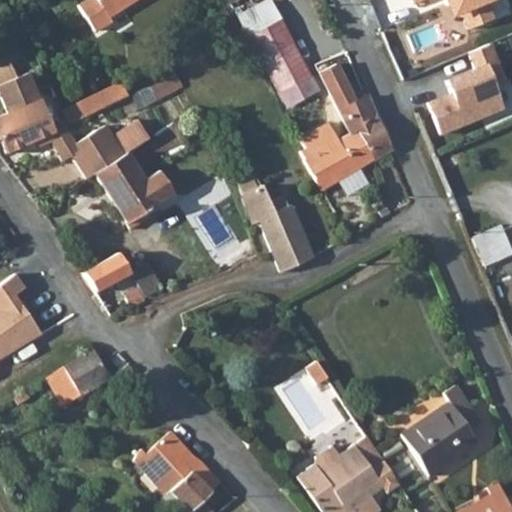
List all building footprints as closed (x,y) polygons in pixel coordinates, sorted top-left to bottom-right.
[(86,0),(81,4),(96,29),(111,20),(108,16),(134,0),(86,0)] [(239,20),(250,40),(283,21),(271,1),(239,20)] [(313,77),(283,21),(250,40),(280,96),(313,77)] [(507,86),(491,48),(470,57),(477,73),(448,85),(453,97),(430,107),(443,138),(504,112),(496,91),(507,86)] [(342,120),(350,137),(359,132),(376,160),(391,153),(368,97),(356,103),(339,64),(326,68),(321,71),(342,120)] [(95,175),(126,157),(107,127),(76,146),(64,127),(55,131),(31,74),(0,87),(0,91),(10,114),(0,118),(0,148),(4,156),(34,143),(36,149),(52,141),(63,163),(72,158),(86,181),(95,175)] [(159,99),(185,87),(180,75),(153,87),(159,99)] [(322,93),(313,77),(280,96),(288,111),(322,93)] [(64,112),(70,127),(114,105),(128,98),(121,84),(64,112)] [(376,160),(359,132),(350,137),(304,163),(322,192),(376,160)] [(143,216),(158,206),(144,182),(127,156),(126,157),(95,175),(131,232),(146,222),(143,216)] [(159,173),(144,182),(158,206),(174,196),(159,173)] [(260,223),(277,213),(265,185),(260,186),(260,185),(241,190),(252,227),(260,223)] [(260,223),(283,274),(314,258),(290,207),(277,213),(260,223)] [(380,215),(383,221),(392,217),(389,210),(380,215)] [(475,236),(487,266),(511,255),(511,243),(504,224),(475,236)] [(96,292),(132,275),(131,273),(121,256),(84,274),(96,292)] [(132,275),(140,290),(146,300),(163,290),(147,265),(131,273),(132,275)] [(25,288),(15,274),(0,284),(0,361),(42,336),(14,296),(25,288)] [(148,304),(146,300),(140,290),(126,298),(132,310),(148,304)] [(114,304),(120,316),(132,310),(126,298),(114,304)] [(112,379),(94,351),(47,379),(66,407),(112,379)] [(451,401),(403,433),(431,474),(478,443),(460,415),(471,408),(456,386),(446,393),(451,401)] [(20,397),(15,400),(19,406),(24,403),(20,397)] [(154,482),(166,498),(171,494),(177,489),(169,478),(191,457),(170,433),(145,454),(159,478),(154,482)] [(322,511),(347,511),(341,503),(364,489),(367,495),(381,486),(371,468),(387,457),(370,433),(340,452),(333,441),(319,450),(316,461),(297,472),(322,511)] [(196,471),(202,465),(191,457),(169,478),(177,489),(171,494),(189,511),(213,490),(196,471)] [(196,471),(213,490),(220,484),(202,465),(196,471)] [(463,511),(511,511),(498,484),(487,490),(491,498),(463,511)] [(371,511),(376,509),(367,495),(364,489),(341,503),(347,511),(371,511)]
